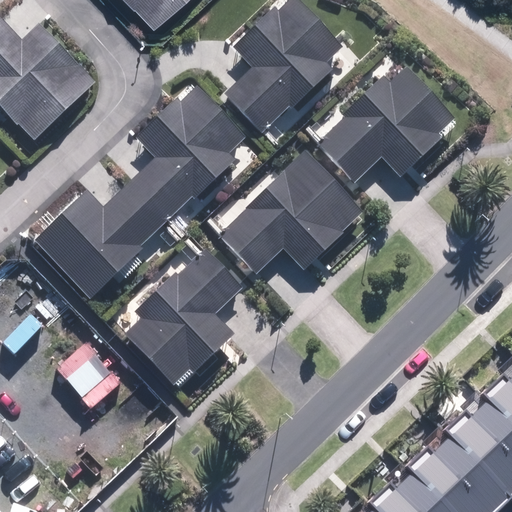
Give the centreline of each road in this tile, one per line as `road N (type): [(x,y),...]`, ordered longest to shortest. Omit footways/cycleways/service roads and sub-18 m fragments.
road 1 (residential): [(511,218),(222,504)]
road 2 (residential): [(64,0),(131,78),(122,101),(0,222)]
